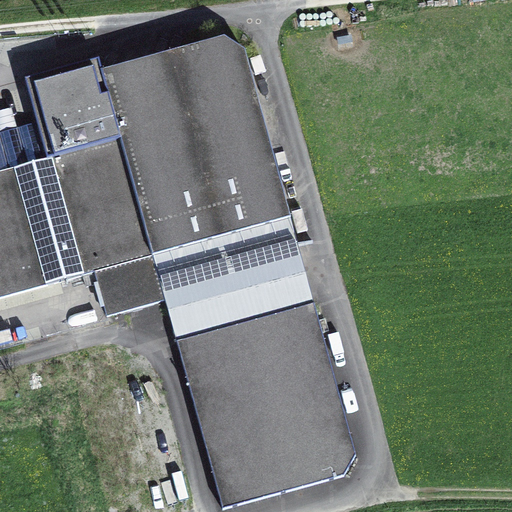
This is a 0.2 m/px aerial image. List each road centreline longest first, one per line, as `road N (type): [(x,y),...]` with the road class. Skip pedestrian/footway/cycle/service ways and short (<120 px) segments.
road 1 (track): [(0,32),(328,0)]
road 2 (track): [(383,484),(399,496),(511,499)]
